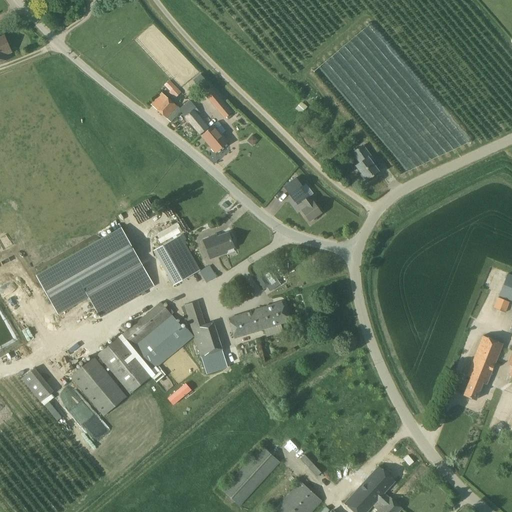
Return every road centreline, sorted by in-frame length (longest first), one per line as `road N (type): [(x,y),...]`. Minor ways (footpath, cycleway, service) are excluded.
road 1 (unclassified): [(355,254),(288,233),(262,215),(53,43),(17,0)]
road 2 (track): [(375,212),(328,176),(158,0)]
road 3 (unclassified): [(491,511),(416,433),(392,391),(357,297),(355,254)]
road 4 (unclassified): [(511,138),(398,192),(375,212),(355,254)]
